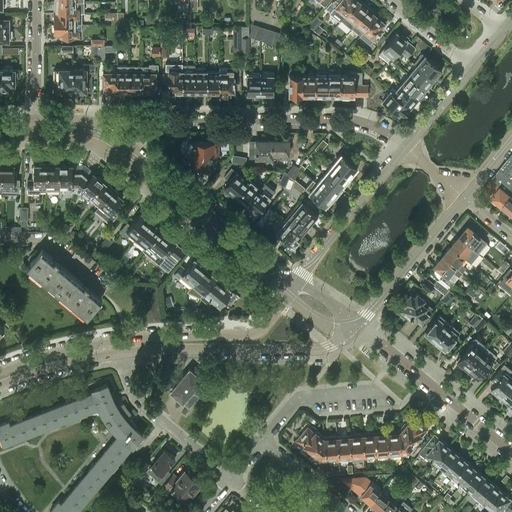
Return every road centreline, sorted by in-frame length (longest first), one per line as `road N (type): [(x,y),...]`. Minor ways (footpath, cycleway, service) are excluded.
road 1 (residential): [(404,148),(346,119),(156,119),(134,126),(116,145)]
road 2 (tertiary): [(121,352),(314,348),(350,329)]
road 3 (tertiary): [(294,287),(116,145)]
road 4 (residential): [(357,324),(511,453)]
road 5 (tertiary): [(294,287),(249,333),(118,339)]
road 6 (tertiary): [(404,148),(294,287)]
road 7 (residential): [(228,476),(139,401),(121,352)]
road 8 (tertiary): [(357,324),(464,199)]
road 9 (residential): [(262,439),(299,397),(377,390)]
road 10 (residential): [(34,128),(34,0)]
road 11 (tertiary): [(0,385),(121,352)]
road 12 (residential): [(108,283),(52,238),(0,239)]
road 13 (tertiary): [(118,339),(0,370)]
